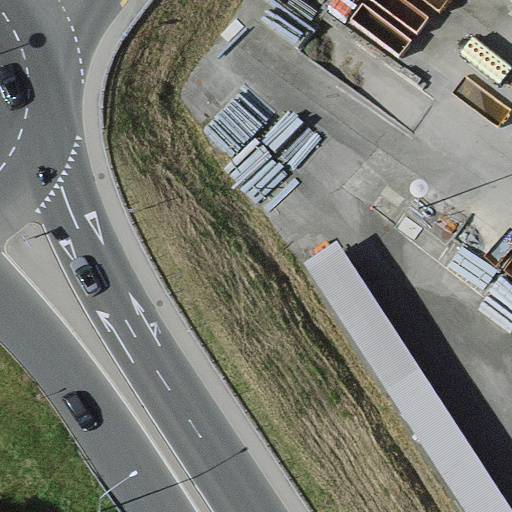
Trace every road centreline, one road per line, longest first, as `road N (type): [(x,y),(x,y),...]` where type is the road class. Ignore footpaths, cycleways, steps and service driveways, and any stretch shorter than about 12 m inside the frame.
road 1 (secondary): [(209,511),(0,207)]
road 2 (secondary): [(0,168),(25,122),(29,85),(6,18)]
